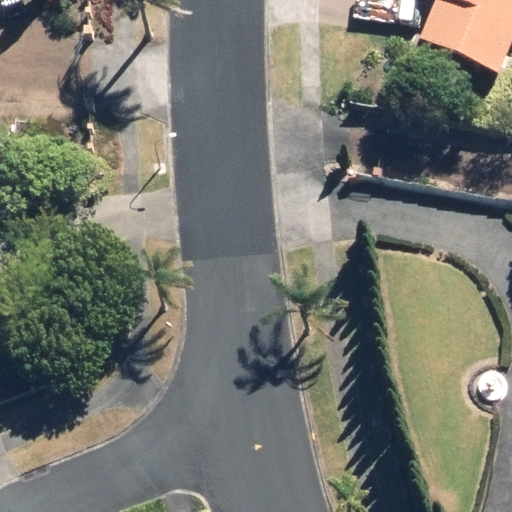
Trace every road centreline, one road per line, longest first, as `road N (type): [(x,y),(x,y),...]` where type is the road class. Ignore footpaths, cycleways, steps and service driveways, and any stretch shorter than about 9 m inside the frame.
road 1 (residential): [(209,0),(255,435)]
road 2 (residential): [(255,435),(164,459),(33,511)]
